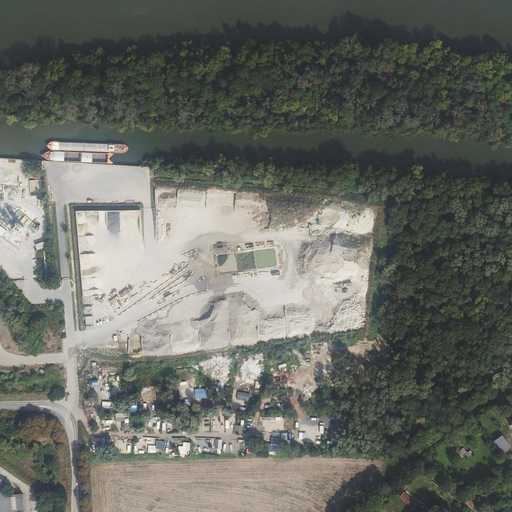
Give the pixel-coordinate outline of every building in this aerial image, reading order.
[(25,216),(20,221),(26,227),(31,221),(25,216)] [(123,413),(115,413),(115,421),(124,421),(123,413)] [(504,453),(511,447),(502,435),(494,441),(504,453)] [(165,442),(156,441),(156,449),(164,449),(165,442)] [(458,452),(453,455),(458,462),(463,458),(458,452)] [(0,511),(24,511),(23,494),(3,496),(2,480),(0,480),(0,511)] [(410,499),(402,492),(398,497),(406,504),(410,499)] [(415,502),(411,507),(415,511),(420,506),(415,502)]
